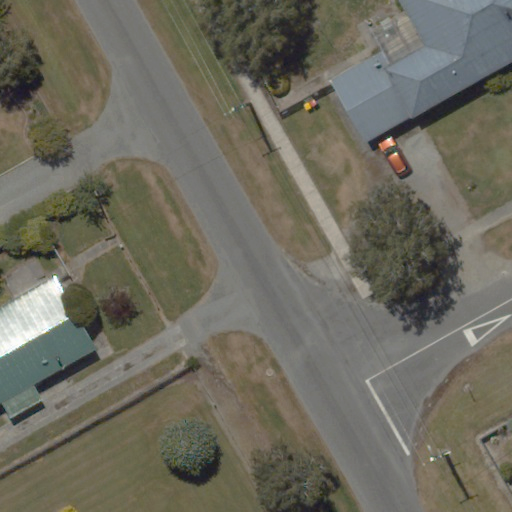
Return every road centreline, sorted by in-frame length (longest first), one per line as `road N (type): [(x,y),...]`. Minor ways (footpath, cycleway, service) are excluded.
road 1 (unclassified): [(335,396),(108,0)]
road 2 (residential): [(511,298),(335,396)]
road 3 (unclassified): [(399,511),(335,396)]
